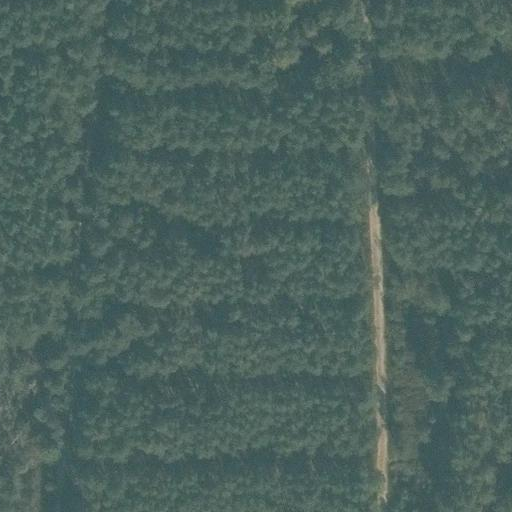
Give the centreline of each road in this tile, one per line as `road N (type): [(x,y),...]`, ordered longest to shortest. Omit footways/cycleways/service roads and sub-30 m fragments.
road 1 (track): [(61,511),(106,0)]
road 2 (track): [(364,0),(375,511)]
